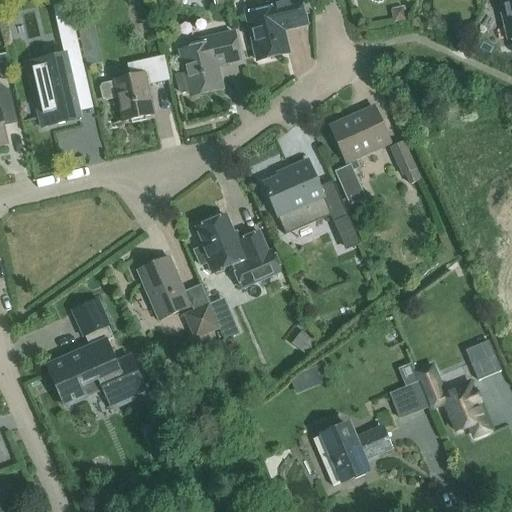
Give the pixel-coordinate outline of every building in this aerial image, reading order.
[(247,17),(257,62),(288,54),(283,31),(306,25),(300,0),(291,0),(264,7),(265,12),(247,17)] [(511,0),(498,0),(500,6),(499,6),(507,42),(511,40),(511,0)] [(65,55),(27,64),(42,129),(80,120),(74,89),(87,86),(81,59),(74,30),(60,34),(65,55)] [(216,66),(240,61),(233,34),(198,42),(199,48),(180,52),(185,73),(174,76),(178,93),(182,95),(190,93),(191,97),(222,90),(216,66)] [(100,89),(102,100),(105,102),(117,99),(123,123),(154,116),(147,87),(170,82),(164,57),(127,65),(130,78),(113,82),(114,83),(102,85),(100,89)] [(363,77),(368,98),(376,96),(371,75),(363,77)] [(0,146),(7,145),(3,127),(17,124),(10,92),(0,85),(0,146)] [(330,129),(345,163),(347,166),(333,172),(348,206),(364,199),(351,169),(357,167),(354,159),(387,144),(372,111),(330,129)] [(403,145),(390,151),(402,177),(414,171),(403,145)] [(323,201),(333,224),(348,217),(333,182),(319,188),(307,162),(278,175),(279,177),(263,184),(282,229),(288,231),(307,223),(309,217),(306,209),(323,201)] [(204,247),(194,252),(200,267),(207,264),(212,275),(231,266),(242,290),(281,273),(272,252),(268,254),(259,234),(237,243),(226,217),(197,230),(204,247)] [(137,273),(158,321),(191,307),(170,259),(137,273)] [(113,339),(108,326),(109,326),(98,302),(73,313),(89,349),(47,367),(65,408),(104,392),(112,410),(146,395),(130,358),(115,364),(106,342),(113,339)] [(209,305),(192,313),(203,337),(220,329),(209,305)] [(477,334),(464,340),(478,372),(491,366),(477,334)] [(443,394),(447,403),(459,431),(471,426),(475,437),(491,430),(470,382),(443,394)] [(418,383),(390,395),(400,419),(428,407),(418,383)] [(383,429),(354,441),(347,424),(324,434),(331,450),(320,455),(333,487),(368,473),(363,461),(392,449),(383,429)] [(153,448),(138,451),(141,464),(156,461),(153,448)]
